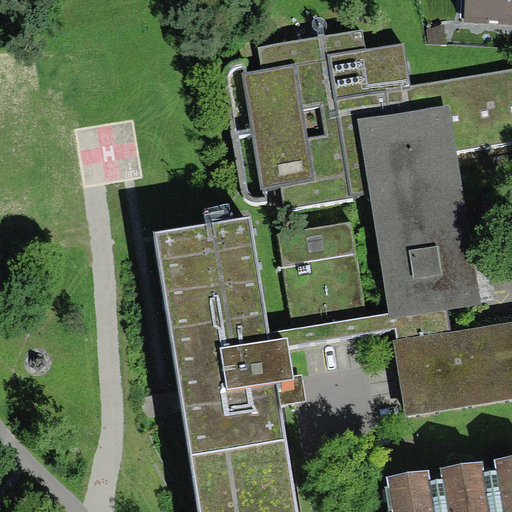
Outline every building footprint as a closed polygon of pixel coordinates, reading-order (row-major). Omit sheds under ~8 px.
[(510,0),(462,0),(461,20),(508,24),(510,0)] [(258,52),(262,74),(243,77),(262,193),(280,190),(284,213),(373,199),(392,318),(270,338),(252,228),(151,244),(171,366),(194,511),(297,511),(272,352),(394,333),(408,419),(511,402),(511,328),(453,338),(449,310),(479,305),(455,155),(511,145),(511,71),(413,87),(407,47),(355,56),(352,37),(258,52)] [(22,45),(0,45),(0,80),(24,79),(22,45)] [(0,238),(53,232),(36,102),(0,106),(0,238)] [(356,228),(282,240),(294,317),(368,305),(356,228)] [(511,511),(511,462),(387,483),(391,511),(511,511)]
